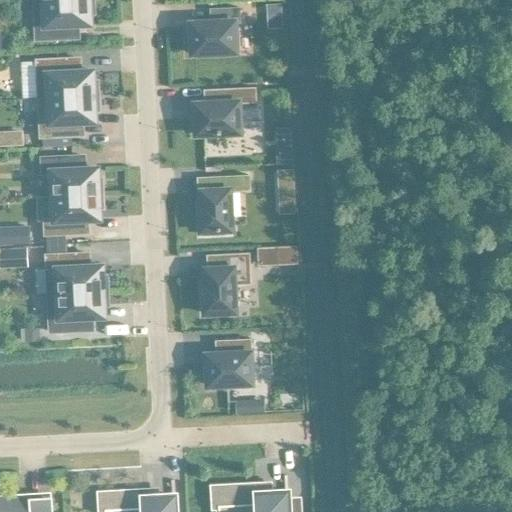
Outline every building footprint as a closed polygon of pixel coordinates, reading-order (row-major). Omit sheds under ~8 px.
[(40,0),(41,10),(100,8),(99,0),(40,0)] [(41,10),(42,48),(73,47),(72,34),(96,33),(96,23),(101,23),(100,8),(41,10)] [(287,13),(273,14),(274,26),(288,25),(287,13)] [(198,59),(199,63),(243,61),(241,32),(246,31),(246,17),(216,18),(217,31),(197,32),(198,44),(194,44),(194,59),(198,59)] [(45,108),(104,105),(104,90),(99,90),(98,81),(74,82),(74,68),(43,70),(45,108)] [(202,125),(198,125),(198,140),(202,140),(202,144),(246,142),(245,112),(262,111),(261,97),(220,99),(221,112),(201,113),(202,125)] [(45,108),(47,146),(49,146),(77,144),(77,131),(101,130),(100,120),(105,120),(104,105),(45,108)] [(297,137),(282,137),(282,152),(297,151),(297,137)] [(77,144),(49,146),(49,156),(78,155),(77,144)] [(59,205),(109,203),(108,188),(104,188),(103,178),(79,179),(79,166),(48,167),(49,182),(58,181),(59,205)] [(299,180),(284,180),(285,193),(300,193),(299,180)] [(256,185),(218,186),(219,199),(208,200),(208,212),(206,212),(207,241),(210,241),(210,245),(225,244),(225,240),(238,239),(236,200),(256,199),(256,185)] [(59,205),(61,228),(51,229),(52,243),(82,242),(82,229),(106,228),(105,218),(110,218),(109,203),(59,205)] [(27,237),(2,238),(3,255),(28,254),(27,237)] [(302,256),(278,257),(279,274),(303,273),(302,256)] [(5,259),(6,275),(20,274),(20,272),(34,272),(33,258),(5,259)] [(54,303),(114,300),(113,285),(108,285),(108,275),(84,277),(83,263),(53,265),(54,303)] [(242,321),(241,293),(257,293),(255,263),(213,265),(214,277),(211,278),(212,290),(209,290),(211,323),(242,321)] [(54,303),(56,341),(87,339),(86,326),(110,325),(110,315),(114,315),(114,300),(54,303)] [(45,337),(32,338),(33,351),(46,350),(45,337)] [(258,393),(257,363),(258,363),(257,349),(232,350),(233,363),(213,364),(213,376),(209,376),(210,391),(214,391),(214,395),(258,393)] [(294,511),(294,501),(293,485),(291,485),(291,501),(259,503),(259,498),(262,497),(262,496),(245,497),(245,495),(219,496),(219,511),(294,511)] [(180,511),(180,505),(166,506),(165,496),(103,500),(103,511),(180,511)]
